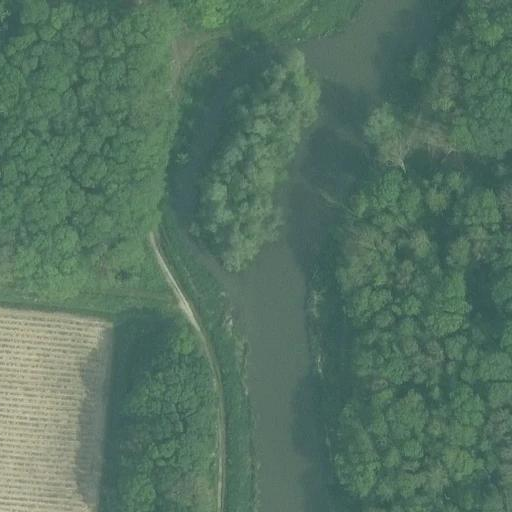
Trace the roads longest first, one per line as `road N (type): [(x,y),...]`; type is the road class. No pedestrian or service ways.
road 1 (track): [(216,511),(211,359),(148,232),(145,187),(165,83),(155,19)]
road 2 (track): [(157,0),(155,19),(0,2)]
